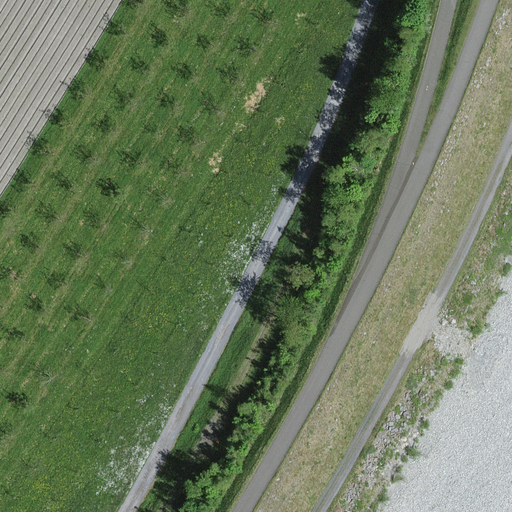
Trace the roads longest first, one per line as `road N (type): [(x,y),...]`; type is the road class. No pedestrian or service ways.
road 1 (track): [(113,511),(204,360),(336,107),(371,0)]
road 2 (track): [(316,511),(481,214),(511,141)]
road 3 (track): [(382,253),(242,511)]
road 4 (track): [(489,0),(382,253)]
road 5 (track): [(382,253),(447,0)]
